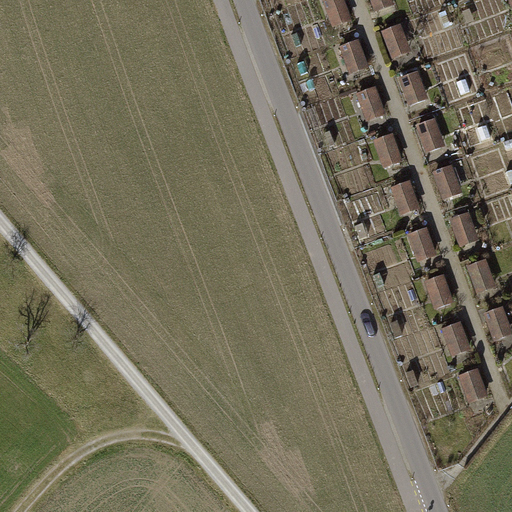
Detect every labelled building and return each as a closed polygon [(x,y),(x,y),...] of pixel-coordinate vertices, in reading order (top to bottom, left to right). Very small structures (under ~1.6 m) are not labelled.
[(369,0),(377,21),(395,15),(389,0),(369,0)] [(325,8),(335,37),(352,31),(342,2),(325,8)] [(384,41),(394,70),(411,64),(401,35),(384,41)] [(341,57),(352,85),(369,79),(359,51),(341,57)] [(401,88),(411,116),(428,110),(418,81),(401,88)] [(358,103),(368,132),(386,125),(375,97),(358,103)] [(417,136),(428,164),(445,158),(435,130),(417,136)] [(375,152),(385,180),(403,174),(392,145),(375,152)] [(436,178),(446,207),(463,201),(453,172),(436,178)] [(393,194),(403,222),(420,216),(410,188),(393,194)] [(452,227),(462,255),(480,249),(469,221),(452,227)] [(410,243),(420,271),(437,265),(427,236),(410,243)] [(468,270),(478,299),(496,292),(485,264),(468,270)] [(425,286),(436,314),(453,308),(443,279),(425,286)] [(485,319),(495,347),(511,340),(502,312),(485,319)] [(442,334),(453,363),(470,357),(460,328),(442,334)] [(460,382),(470,410),(487,404),(477,376),(460,382)]
